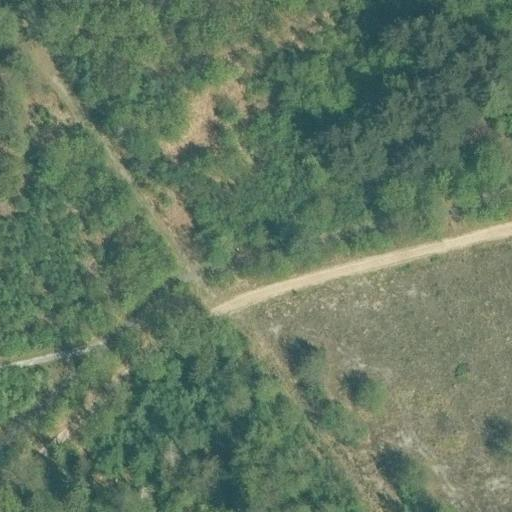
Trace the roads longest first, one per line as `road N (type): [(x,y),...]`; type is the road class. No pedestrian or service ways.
road 1 (track): [(0,499),(154,354),(218,313),(272,291),(511,230)]
road 2 (track): [(218,313),(0,27)]
